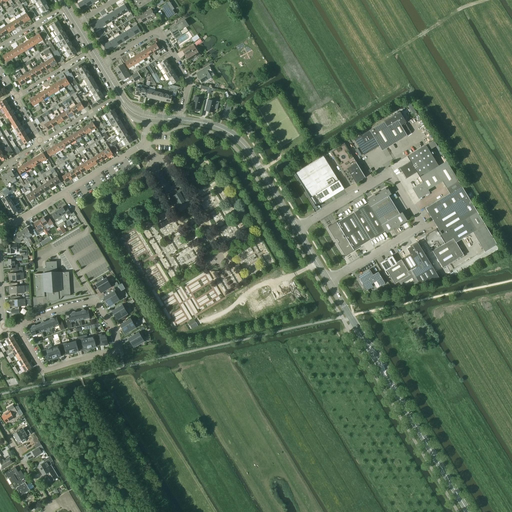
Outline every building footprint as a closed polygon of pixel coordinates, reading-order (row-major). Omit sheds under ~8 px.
[(87,7),(83,0),(78,4),(81,10),(87,7)] [(134,0),(134,1),(139,9),(153,0),(134,0)] [(162,10),(168,18),(175,14),(172,10),(174,9),(169,2),(162,6),(164,9),(162,10)] [(47,4),(40,8),(43,13),(42,13),(43,16),(49,12),(48,10),(50,9),(47,4)] [(124,5),(119,8),(123,15),(128,11),(124,5)] [(119,8),(113,12),(117,18),(123,15),(119,8)] [(136,17),(140,23),(142,21),(143,24),(155,16),(151,9),(139,16),(138,15),(136,17)] [(113,12),(107,15),(111,22),(117,18),(113,12)] [(26,13),(21,16),(25,23),(30,20),(26,13)] [(107,15),(102,18),(106,25),(111,22),(107,15)] [(21,16),(16,20),(20,26),(25,23),(21,16)] [(102,18),(96,22),(100,28),(106,25),(102,18)] [(16,20),(11,23),(15,29),(20,26),(16,20)] [(169,30),(176,40),(182,36),(179,32),(186,27),(189,26),(185,20),(182,21),(169,30)] [(51,25),(54,31),(61,26),(57,21),(51,25)] [(100,28),(96,22),(90,25),(94,32),(100,28)] [(11,23),(6,26),(9,32),(15,29),(11,23)] [(136,25),(131,29),(135,35),(140,32),(136,25)] [(6,26),(0,29),(4,35),(9,32),(6,26)] [(54,31),(52,32),(55,37),(57,36),(64,32),(61,26),(60,27),(54,31)] [(131,29),(125,32),(129,39),(135,35),(131,29)] [(57,36),(55,37),(58,42),(60,41),(67,37),(64,32),(57,36)] [(125,32),(120,35),(124,42),(129,39),(125,32)] [(39,34),(34,37),(38,43),(43,40),(39,34)] [(120,35),(114,39),(118,45),(124,42),(120,35)] [(34,37),(29,40),(32,47),(38,43),(34,37)] [(62,47),(63,46),(70,42),(67,37),(60,41),(58,42),(61,48),(62,47)] [(114,39),(108,42),(112,49),(118,45),(114,39)] [(29,40),(23,43),(27,50),(32,47),(29,40)] [(63,46),(62,47),(63,50),(65,49),(67,51),(73,47),(70,42),(69,42),(63,46)] [(112,49),(108,42),(103,46),(107,52),(112,49)] [(23,43),(18,47),(22,53),(27,50),(23,43)] [(156,43),(151,47),(154,53),(159,50),(160,52),(165,49),(161,43),(157,45),(156,43)] [(183,52),(189,61),(200,54),(194,45),(183,52)] [(18,47),(13,50),(17,56),(22,53),(18,47)] [(77,52),(73,47),(67,51),(70,57),(77,52)] [(151,47),(145,50),(149,56),(154,53),(151,47)] [(13,50),(8,53),(12,59),(17,56),(13,50)] [(145,50),(140,53),(144,59),(149,56),(145,50)] [(12,59),(8,53),(3,56),(6,62),(12,59)] [(140,53),(135,56),(139,62),(144,59),(140,53)] [(135,56),(130,59),(134,66),(139,62),(135,56)] [(53,57),(48,60),(52,66),(57,63),(53,57)] [(134,66),(130,59),(124,62),(128,69),(134,66)] [(159,63),(157,65),(160,70),(163,69),(169,65),(166,59),(159,63)] [(48,60),(43,63),(46,70),(52,66),(48,60)] [(43,63),(37,66),(41,73),(46,70),(43,63)] [(122,64),(115,69),(119,75),(118,76),(120,79),(121,78),(122,81),(128,77),(130,76),(122,64)] [(80,65),(74,69),(77,73),(78,73),(79,76),(81,75),(87,71),(84,65),(82,67),(80,65)] [(163,69),(166,74),(173,70),(169,65),(163,69)] [(37,66),(32,70),(36,76),(41,73),(37,66)] [(196,74),(202,83),(215,75),(209,66),(196,74)] [(32,70),(27,73),(31,79),(36,76),(32,70)] [(166,74),(163,76),(166,81),(168,80),(169,79),(176,75),(173,70),(166,74)] [(87,71),(81,75),(84,80),(91,76),(87,71)] [(132,77),(135,82),(141,78),(138,72),(132,75),(131,76),(132,77)] [(27,73),(22,76),(26,82),(31,79),(27,73)] [(169,79),(168,80),(169,82),(170,81),(172,84),(179,80),(176,75),(169,79)] [(22,76),(17,79),(21,85),(26,82),(22,76)] [(91,76),(84,80),(87,85),(94,81),(91,76)] [(66,78),(61,81),(64,87),(70,84),(66,78)] [(61,81),(55,84),(59,90),(64,87),(61,81)] [(97,86),(94,81),(87,85),(85,87),(88,92),(90,90),(97,86)] [(55,84),(50,87),(54,94),(59,90),(55,84)] [(134,94),(140,96),(143,85),(137,84),(137,87),(136,87),(134,94)] [(146,97),(148,90),(149,87),(143,85),(140,96),(146,97)] [(90,90),(94,96),(100,91),(97,86),(90,90)] [(50,87),(45,90),(49,97),(54,94),(50,87)] [(45,90),(40,94),(44,100),(49,97),(45,90)] [(100,91),(94,96),(97,101),(96,101),(98,104),(103,101),(101,98),(104,97),(100,91)] [(40,94),(35,97),(38,103),(44,100),(40,94)] [(191,108),(200,110),(203,98),(194,96),(191,108)] [(38,103),(35,97),(29,100),(33,106),(38,103)] [(205,111),(213,113),(214,110),(217,110),(219,103),(215,102),(215,101),(208,100),(205,111)] [(80,102),(75,106),(79,111),(84,108),(80,102)] [(2,108),(6,113),(11,110),(8,104),(2,108)] [(75,106),(70,109),(74,115),(79,111),(75,106)] [(70,109),(65,112),(69,118),(74,115),(70,109)] [(6,113),(9,118),(14,115),(11,110),(6,113)] [(108,120),(110,119),(116,115),(113,110),(107,114),(105,115),(108,120)] [(396,113),(387,118),(390,124),(397,120),(400,125),(405,122),(402,116),(403,113),(400,113),(399,111),(397,112),(396,112),(396,113)] [(65,112),(60,115),(63,121),(69,118),(65,112)] [(9,118),(12,123),(17,120),(14,115),(9,118)] [(60,115),(55,118),(58,124),(63,121),(60,115)] [(120,120),(116,115),(110,119),(108,120),(111,125),(112,125),(113,124),(120,120)] [(55,118),(50,121),(53,127),(58,124),(55,118)] [(383,121),(353,139),(363,155),(366,153),(365,152),(367,151),(369,151),(370,150),(371,149),(372,148),(373,147),(375,147),(376,147),(377,146),(377,145),(378,145),(381,151),(407,135),(411,133),(405,122),(400,125),(397,120),(390,124),(387,118),(383,121)] [(12,123),(15,129),(21,125),(17,120),(12,123)] [(114,126),(116,129),(123,125),(120,120),(113,124),(112,125),(113,127),(114,126)] [(53,127),(50,121),(44,125),(48,130),(53,127)] [(93,122),(88,125),(91,131),(96,128),(93,122)] [(15,129),(18,134),(24,130),(21,125),(15,129)] [(88,125),(82,129),(86,134),(91,131),(88,125)] [(116,129),(119,135),(123,132),(126,131),(123,125),(116,129)] [(82,129),(77,132),(81,138),(86,134),(82,129)] [(18,134),(21,139),(27,135),(24,130),(18,134)] [(120,141),(122,140),(129,136),(126,131),(123,132),(119,135),(117,136),(120,141)] [(77,132),(72,135),(76,141),(81,138),(77,132)] [(27,135),(21,139),(24,144),(30,141),(27,135)] [(72,135),(67,138),(71,144),(76,141),(72,135)] [(129,136),(122,140),(126,145),(132,141),(129,136)] [(67,138),(62,141),(65,147),(71,144),(67,138)] [(409,161),(399,167),(406,178),(416,172),(419,177),(438,165),(428,150),(436,145),(433,140),(406,156),(409,161)] [(62,141),(57,144),(60,150),(65,147),(62,141)] [(329,151),(334,159),(350,185),(357,180),(364,176),(364,177),(365,177),(348,150),(344,142),(329,151)] [(57,144),(51,148),(55,153),(60,150),(57,144)] [(1,151),(0,151),(0,159),(1,159),(2,161),(3,161),(7,158),(6,155),(4,156),(2,153),(6,151),(7,152),(10,153),(13,151),(9,146),(5,149),(1,151)] [(55,153),(51,148),(46,151),(50,156),(55,153)] [(109,148),(103,151),(107,157),(112,154),(109,148)] [(103,151),(98,154),(102,160),(107,157),(103,151)] [(43,153),(38,156),(41,162),(46,159),(43,153)] [(98,154),(93,157),(97,164),(102,160),(98,154)] [(315,206),(329,197),(344,188),(338,180),(327,163),(323,155),(309,163),(294,172),(299,180),(315,206)] [(38,156),(32,159),(36,165),(41,162),(38,156)] [(93,157),(88,160),(92,167),(97,164),(93,157)] [(32,159),(27,162),(31,168),(36,165),(32,159)] [(88,160),(83,164),(86,170),(92,167),(88,160)] [(441,181),(446,188),(458,181),(445,160),(438,165),(419,177),(422,182),(412,188),(418,198),(429,192),(427,189),(441,181)] [(27,162),(22,166),(26,172),(31,168),(27,162)] [(83,164),(77,167),(81,173),(86,170),(83,164)] [(26,172),(22,166),(17,169),(20,175),(26,172)] [(77,167),(72,170),(76,176),(81,173),(77,167)] [(72,170),(67,173),(71,179),(76,176),(72,170)] [(11,171),(6,174),(10,181),(12,183),(16,181),(15,178),(16,177),(11,171)] [(71,179),(67,173),(62,176),(66,183),(71,179)] [(10,181),(6,174),(1,178),(5,184),(6,186),(8,185),(7,183),(10,181)] [(53,178),(52,179),(56,186),(57,185),(61,182),(60,181),(57,176),(53,178)] [(49,181),(47,182),(50,189),(53,187),(56,186),(52,179),(49,181)] [(484,224),(458,181),(446,188),(449,193),(425,207),(438,229),(436,230),(435,228),(426,234),(427,235),(425,235),(424,238),(425,240),(424,240),(431,251),(432,250),(442,267),(463,254),(455,242),(484,224)] [(41,185),(41,186),(45,192),(50,189),(47,182),(45,183),(41,185)] [(41,186),(36,189),(40,195),(45,192),(41,186)] [(366,201),(368,203),(376,217),(384,230),(386,232),(387,232),(394,228),(394,229),(400,226),(399,225),(407,220),(401,212),(399,213),(388,195),(391,194),(387,188),(386,189),(385,188),(367,199),(368,200),(367,201),(367,200),(366,201)] [(34,190),(31,192),(34,198),(38,196),(40,195),(36,189),(34,190)] [(176,189),(171,192),(172,192),(173,193),(169,196),(176,208),(188,201),(181,189),(177,191),(176,189)] [(1,199),(5,204),(11,200),(9,196),(13,194),(11,190),(9,191),(4,194),(5,197),(1,199)] [(34,198),(31,192),(30,192),(26,195),(30,201),(34,198)] [(5,204),(8,210),(15,206),(11,200),(5,204)] [(376,217),(368,203),(363,205),(357,208),(357,209),(354,211),(341,219),(336,222),(336,221),(327,226),(335,239),(336,238),(338,240),(339,242),(337,243),(345,255),(354,250),(353,249),(371,238),(374,236),(375,237),(381,234),(380,233),(384,230),(376,217)] [(15,206),(8,210),(11,215),(14,213),(15,216),(22,212),(19,207),(17,209),(15,206)] [(64,209),(63,207),(57,211),(64,222),(66,220),(65,217),(64,215),(67,214),(68,216),(71,214),(68,208),(64,209)] [(43,230),(45,233),(46,232),(46,231),(47,231),(45,228),(46,228),(45,225),(48,223),(49,226),(53,224),(50,218),(46,220),(44,217),(39,220),(44,229),(43,230)] [(42,230),(43,230),(44,229),(39,220),(34,224),(37,230),(41,228),(42,230)] [(62,226),(57,229),(61,236),(66,232),(65,231),(62,226)] [(27,227),(22,231),(26,237),(31,234),(27,227)] [(15,237),(13,238),(15,241),(19,243),(21,242),(20,240),(23,239),(25,241),(26,244),(29,243),(27,240),(26,237),(22,231),(16,234),(17,236),(15,237)] [(410,269),(418,282),(439,277),(417,241),(406,248),(410,253),(403,257),(410,269)] [(17,250),(17,244),(7,245),(7,253),(14,253),(14,250),(17,250)] [(384,259),(379,262),(387,275),(389,274),(394,283),(398,281),(401,286),(418,282),(410,269),(408,270),(400,259),(396,262),(392,255),(386,258),(387,259),(385,260),(384,259)] [(16,259),(8,259),(8,268),(10,268),(10,271),(18,270),(17,261),(22,260),(28,260),(27,256),(16,256),(16,259)] [(43,273),(34,274),(36,297),(44,297),(47,297),(48,300),(49,301),(51,301),(52,301),(53,301),(55,301),(56,301),(57,300),(59,299),(58,296),(70,295),(70,294),(70,291),(69,272),(64,272),(62,272),(60,272),(60,270),(60,269),(57,269),(56,261),(45,262),(46,268),(46,269),(43,270),(43,271),(43,273)] [(461,264),(452,270),(455,275),(464,270),(461,264)] [(357,276),(366,290),(375,284),(376,287),(384,282),(377,271),(372,274),(369,269),(357,276)] [(9,273),(9,280),(23,280),(23,270),(14,271),(14,273),(9,273)] [(102,276),(95,281),(97,284),(95,285),(97,284),(99,287),(98,287),(99,289),(101,293),(111,287),(106,278),(107,278),(106,278),(104,279),(102,276)] [(107,302),(109,306),(119,300),(114,292),(115,292),(114,291),(103,298),(106,303),(107,302)] [(18,299),(10,299),(11,306),(14,306),(15,310),(19,309),(19,306),(25,305),(24,298),(22,299),(18,299)] [(122,305),(123,305),(111,312),(114,317),(115,316),(117,320),(127,314),(122,305)] [(75,321),(73,312),(72,312),(71,313),(69,314),(69,318),(66,319),(68,328),(72,327),(71,321),(75,321)] [(52,318),(51,318),(54,326),(58,325),(61,331),(65,329),(61,320),(58,322),(56,317),(54,318),(52,318)] [(131,319),(119,325),(119,326),(120,326),(122,330),(123,330),(125,334),(135,327),(131,319)] [(424,339),(418,329),(413,332),(419,342),(424,339)] [(139,333),(139,332),(127,339),(128,340),(128,339),(130,344),(131,344),(133,347),(144,341),(139,333)] [(105,333),(96,335),(98,345),(103,344),(103,345),(107,344),(105,333)] [(92,337),(87,338),(90,348),(94,347),(93,346),(98,345),(96,335),(92,335),(92,337)] [(6,339),(10,345),(16,341),(13,336),(6,339)] [(81,338),(78,339),(81,349),(86,348),(86,349),(90,348),(87,338),(82,340),(81,338)] [(70,343),(72,353),(76,352),(76,350),(81,349),(78,339),(74,340),(75,341),(70,343)] [(10,345),(13,350),(19,346),(16,341),(10,345)] [(69,341),(60,344),(63,354),(68,353),(68,354),(72,353),(69,341)] [(60,344),(52,346),(52,348),(55,358),(59,356),(59,355),(63,354),(60,344)] [(13,350),(16,355),(22,351),(19,346),(13,350)] [(40,350),(46,360),(51,358),(51,359),(55,358),(52,348),(46,350),(46,349),(40,350)] [(16,355),(19,360),(25,357),(22,351),(16,355)] [(19,360),(22,366),(28,362),(25,357),(19,360)] [(28,362),(22,366),(25,371),(31,367),(28,362)] [(5,415),(2,416),(4,419),(16,412),(12,405),(7,408),(9,411),(4,414),(5,415)] [(4,419),(6,422),(8,421),(8,422),(9,421),(18,416),(16,412),(4,419)] [(16,432),(13,434),(15,438),(26,431),(24,428),(23,428),(20,430),(19,429),(16,431),(16,432)] [(26,431),(15,438),(18,442),(21,440),(22,442),(25,440),(24,438),(25,438),(24,437),(29,434),(27,431),(26,431)] [(32,452),(35,457),(42,453),(39,448),(32,452)] [(0,457),(0,467),(1,470),(12,463),(10,458),(3,462),(0,457)] [(41,464),(37,467),(40,471),(51,465),(50,463),(50,462),(50,461),(48,459),(47,459),(44,461),(40,463),(41,464)] [(51,465),(40,471),(43,475),(46,473),(47,474),(51,481),(58,477),(51,465)] [(15,467),(5,473),(8,477),(9,476),(13,483),(16,481),(19,486),(16,487),(17,488),(21,495),(30,490),(27,485),(25,482),(27,481),(20,470),(18,471),(15,467)]
